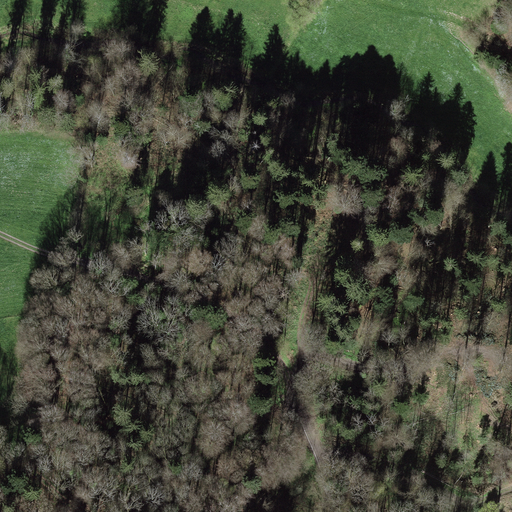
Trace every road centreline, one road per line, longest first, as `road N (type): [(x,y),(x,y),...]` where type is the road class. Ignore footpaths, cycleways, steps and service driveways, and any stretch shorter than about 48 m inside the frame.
road 1 (track): [(339,511),(282,365),(246,322),(154,277),(0,234)]
road 2 (track): [(364,0),(456,22),(511,48)]
